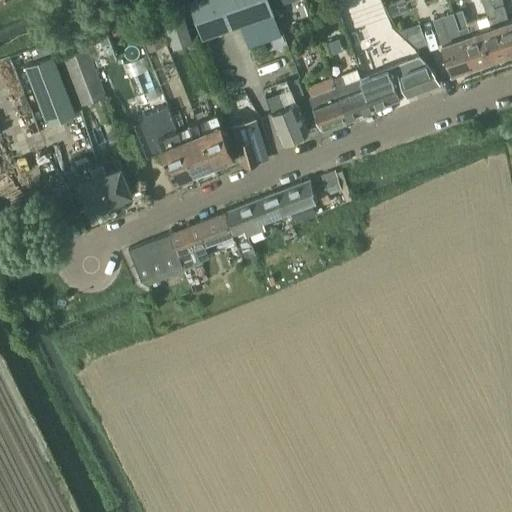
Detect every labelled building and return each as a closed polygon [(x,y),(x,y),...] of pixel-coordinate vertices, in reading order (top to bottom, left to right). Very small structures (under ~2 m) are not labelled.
[(270,0),(189,0),(203,37),(275,12),(270,0)] [(509,50),(491,0),(482,0),(488,15),(478,19),(491,58),(493,57),(496,59),(503,56),(505,53),(506,53),(505,51),(509,50)] [(511,17),(510,19),(503,0),(491,0),(509,50),(511,48),(511,17)] [(491,58),(478,19),(468,22),(463,8),(454,12),(471,63),(475,61),(476,63),(478,62),(480,64),(488,61),(489,58),(491,58)] [(453,10),(434,17),(442,42),(450,65),(452,71),(455,70),(458,72),(465,69),(467,66),(468,66),(467,64),(471,63),(454,12),(453,10)] [(192,42),(182,12),(163,19),(173,49),(192,42)] [(130,17),(109,25),(113,35),(134,27),(130,17)] [(419,22),(398,29),(417,46),(427,43),(419,22)] [(117,58),(108,34),(89,41),(98,65),(117,58)] [(52,51),(49,42),(26,51),(30,60),(52,51)] [(106,95),(86,43),(63,51),(83,103),(93,99),(102,123),(115,118),(106,95)] [(48,121),(77,110),(55,53),(26,64),(48,121)] [(419,54),(362,76),(373,107),(400,97),(400,96),(406,94),(406,95),(440,82),(436,70),(419,54)] [(345,82),(336,86),(347,117),(373,107),(362,76),(361,76),(357,67),(342,73),(345,82)] [(286,104),(271,110),(283,141),(286,140),(289,142),(296,139),(297,135),(300,134),(306,132),(308,131),(296,100),(305,97),(298,77),(288,81),(291,87),(281,90),(286,104)] [(310,95),(321,127),(347,117),(336,86),(310,95)] [(147,155),(162,149),(174,179),(176,178),(179,181),(187,178),(187,174),(191,172),(175,129),(178,128),(169,104),(133,118),(147,155)] [(217,112),(194,122),(211,164),(214,163),(218,166),(225,163),(226,158),(234,155),(217,112)] [(252,120),(235,125),(245,166),(258,162),(258,160),(268,158),(258,121),(253,123),(252,120)] [(193,134),(182,138),(178,128),(175,129),(191,172),(195,171),(199,173),(206,171),(206,166),(211,164),(194,122),(189,124),(193,134)] [(122,164),(107,170),(104,162),(98,164),(112,201),(115,199),(118,201),(124,199),(125,196),(133,193),(122,164)] [(95,174),(80,180),(91,209),(99,206),(102,207),(108,205),(109,202),(112,201),(98,164),(92,166),(95,174)] [(319,190),(320,193),(341,186),(335,169),(321,174),(326,187),(319,190)] [(310,177),(227,209),(235,228),(241,244),(246,259),(257,256),(256,254),(251,240),(247,230),(265,223),(264,218),(318,197),(310,177)] [(206,240),(233,230),(225,210),(168,232),(182,268),(198,262),(196,258),(210,253),(206,240)] [(140,278),(144,281),(146,282),(182,268),(168,232),(128,247),(140,278)]
